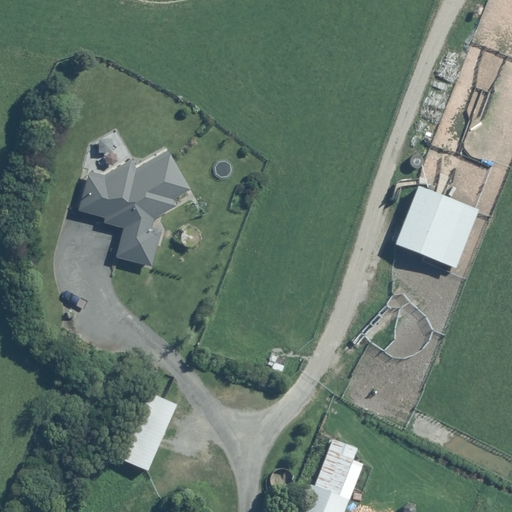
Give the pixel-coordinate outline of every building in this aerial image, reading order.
[(189,190),(167,148),(136,167),(131,159),(102,177),(86,175),(79,213),(103,218),(103,226),(121,231),(119,259),(150,265),(159,237),(149,219),(176,205),(173,198),(189,190)] [(475,209),(415,184),(390,244),(450,269),(475,209)] [(283,373),(287,355),(271,352),(268,364),(272,365),(271,370),(283,373)] [(145,472),(173,402),(143,390),(116,461),(145,472)] [(358,446),(330,435),(313,485),(302,482),(292,511),(342,511),(360,464),(352,461),(358,446)]
